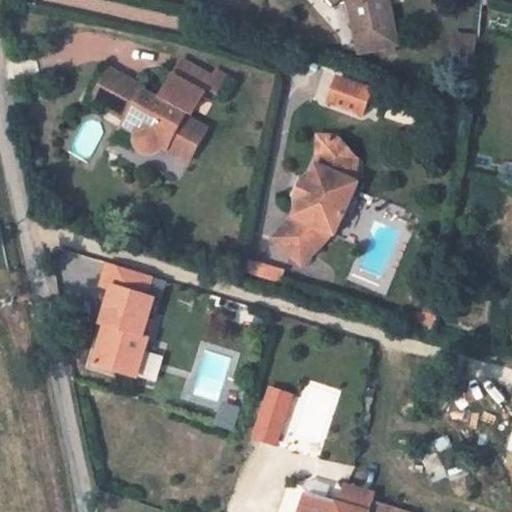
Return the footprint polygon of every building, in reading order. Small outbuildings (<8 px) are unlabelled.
[(345,0),(348,3),(359,55),(399,46),(390,0),(345,0)] [(473,39),(454,38),(453,62),(471,63),(473,39)] [(182,63),(174,79),(183,83),(184,81),(197,87),(203,74),(182,63)] [(123,80),(109,73),(93,104),(106,111),(123,80)] [(123,80),(106,111),(129,123),(125,129),(138,136),(138,138),(137,138),(137,140),(137,142),(137,144),(137,145),(137,147),(138,149),(139,151),(140,153),(141,154),(143,155),(144,156),(146,157),(148,157),(149,157),(152,157),(154,157),(155,157),(157,156),(159,155),(160,154),(161,153),(163,151),(164,150),(191,164),(209,130),(186,119),(187,116),(185,115),(187,112),(191,114),(196,112),(213,79),(203,74),(197,87),(184,81),(183,83),(174,79),(165,96),(167,101),(171,104),(169,107),(167,106),(165,111),(158,107),(156,100),(144,94),(146,92),(123,80)] [(372,90),(337,77),(328,101),(362,114),(372,90)] [(317,163),(308,183),(307,187),(310,188),(305,199),(302,197),(300,200),(292,219),(307,225),(295,236),(313,255),(333,235),(335,236),(358,184),(356,184),(356,160),(337,139),(318,139),(317,163)] [(294,198),(300,200),(302,197),(305,199),(310,188),(307,187),(308,183),(301,180),(294,198)] [(307,225),(292,219),(284,227),(295,236),(307,225)] [(313,255),(295,236),(284,227),(272,239),(301,267),(313,255)] [(263,270),(241,264),(239,275),(260,281),(263,270)] [(143,277),(106,266),(99,290),(109,293),(100,326),(104,328),(92,367),(135,379),(152,323),(146,321),(152,302),(144,299),(146,293),(139,291),(143,277)] [(263,270),(260,281),(277,287),(280,276),(263,270)] [(150,279),(143,277),(139,291),(146,293),(150,279)] [(435,334),(440,303),(419,299),(416,319),(424,321),(423,330),(435,334)] [(416,319),(412,319),(411,327),(423,330),(424,321),(416,319)] [(141,377),(158,380),(162,355),(145,353),(141,377)] [(269,390),(254,439),(275,446),(290,396),(269,390)] [(344,487),(339,505),(365,511),(371,511),(374,504),(376,496),(344,487)] [(365,511),(339,505),(305,495),(299,511),(403,511),(374,504),(371,511),(365,511)]
